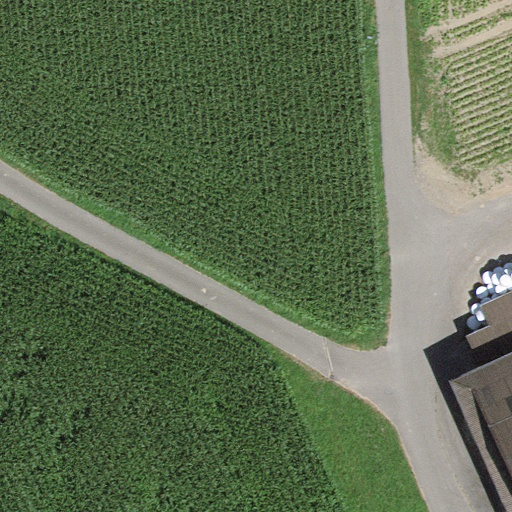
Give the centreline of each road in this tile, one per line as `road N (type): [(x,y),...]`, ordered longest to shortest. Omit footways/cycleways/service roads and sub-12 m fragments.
road 1 (track): [(414,390),(369,376),(0,182)]
road 2 (unclassified): [(414,390),(384,0)]
road 3 (residential): [(451,511),(414,390)]
